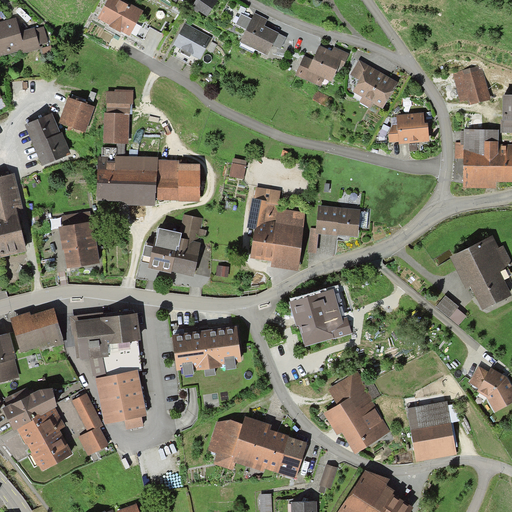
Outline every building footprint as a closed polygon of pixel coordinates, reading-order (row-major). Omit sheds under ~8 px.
[(116,0),(108,0),(98,20),(127,36),(140,13),(116,0)] [(196,0),(192,8),(205,17),(216,0),(196,0)] [(246,31),(240,44),(267,55),(269,50),(276,34),(262,29),(265,20),(252,15),(250,20),(246,31)] [(235,27),(246,31),(250,20),(240,16),(235,27)] [(0,23),(0,55),(22,50),(23,53),(40,49),(39,45),(47,43),(43,28),(19,34),(15,20),(0,23)] [(186,26),(174,47),(198,60),(209,39),(186,26)] [(276,34),(269,50),(277,53),(283,38),(276,34)] [(314,62),(304,58),(297,75),(321,85),(324,78),(331,81),(338,65),(343,67),(348,54),(335,49),(333,53),(320,48),(314,62)] [(395,85),(357,63),(349,76),(359,82),(353,94),(363,99),(360,104),(370,109),(372,105),(381,109),(395,85)] [(478,67),(454,75),(463,106),(487,98),(478,67)] [(127,97),(103,96),(102,144),(126,145),(127,97)] [(68,97),(59,123),(69,126),(68,130),(82,135),(84,131),(86,132),(95,107),(68,97)] [(511,98),(502,98),(502,133),(511,133),(511,98)] [(53,113),(26,124),(42,165),(71,153),(63,133),(61,133),(53,113)] [(399,141),(399,145),(426,141),(422,116),(391,120),(394,142),(399,141)] [(511,181),(511,147),(494,148),(494,134),(464,133),(463,188),(494,188),(494,181),(511,181)] [(156,206),(156,200),(158,159),(158,157),(117,157),(117,149),(102,148),(102,158),(99,158),(98,200),(119,201),(122,201),(122,205),(156,206)] [(158,159),(156,200),(178,200),(179,164),(179,160),(158,159)] [(200,164),(179,164),(178,200),(200,202),(200,164)] [(231,166),(229,178),(240,180),(243,168),(231,166)] [(15,172),(0,175),(0,255),(25,249),(16,208),(23,206),(15,172)] [(253,201),(275,203),(276,192),(254,189),(253,201)] [(271,268),(296,270),(302,216),(287,214),(286,218),(274,217),(275,203),(253,201),(250,228),(255,229),(252,259),(272,261),(271,268)] [(358,211),(318,208),(316,234),(356,237),(357,227),(358,213),(358,211)] [(64,249),(67,268),(99,263),(93,222),(90,222),(89,212),(62,216),(64,226),(59,227),(62,244),(63,249),(64,249)] [(358,213),(357,227),(365,227),(366,214),(358,213)] [(151,264),(150,269),(192,277),(199,244),(195,243),(197,235),(201,236),(202,231),(198,230),(200,221),(183,217),(179,234),(158,230),(155,241),(151,264)] [(151,264),(155,241),(148,240),(143,263),(151,264)] [(471,287),(482,310),(509,298),(497,272),(510,266),(502,248),(496,251),(492,242),(453,259),(467,289),(471,287)] [(216,268),(215,276),(223,277),(224,269),(216,268)] [(357,278),(345,282),(348,292),(360,288),(357,278)] [(300,289),(304,301),(331,293),(338,291),(334,279),(300,289)] [(304,301),(293,305),(305,345),(347,332),(344,320),(340,321),(331,293),(304,301)] [(446,298),(438,306),(450,316),(457,307),(446,298)] [(30,312),(10,318),(21,353),(40,347),(40,350),(65,343),(55,307),(31,315),(30,312)] [(104,312),(70,316),(76,360),(79,359),(80,361),(91,359),(109,357),(108,345),(138,341),(142,340),(139,313),(104,317),(104,312)] [(233,329),(172,338),(176,370),(238,361),(233,329)] [(10,332),(0,334),(0,362),(15,359),(17,359),(10,332)] [(141,370),(138,341),(108,345),(109,357),(91,359),(93,376),(141,370)] [(0,382),(20,377),(15,359),(0,362),(0,382)] [(482,389),(490,374),(479,368),(472,383),(482,389)] [(138,371),(96,379),(105,424),(124,420),(142,417),(147,416),(138,371)] [(480,393),(487,397),(495,410),(511,400),(511,389),(506,379),(491,372),(490,374),(482,389),(480,393)] [(354,452),(387,433),(368,401),(377,396),(367,379),(359,384),(355,377),(330,392),(339,407),(324,416),(335,435),(342,430),(354,452)] [(17,429),(55,408),(57,407),(52,389),(39,390),(31,395),(27,387),(4,398),(7,406),(3,408),(14,431),(17,429)] [(104,425),(87,393),(72,400),(88,432),(77,437),(88,457),(110,446),(100,426),(104,425)] [(445,404),(407,411),(416,461),(454,454),(445,404)] [(17,429),(40,471),(73,453),(60,430),(65,426),(55,408),(17,429)] [(142,417),(124,420),(126,430),(144,427),(142,417)] [(269,428),(243,421),(241,427),(231,462),(260,471),(261,468),(275,472),(286,439),(268,433),(269,428)] [(231,462),(241,427),(226,423),(216,424),(207,451),(217,454),(214,465),(228,469),(231,462)] [(305,445),(286,439),(275,472),(295,478),(305,445)] [(335,487),(340,467),(335,466),(330,486),(335,487)] [(326,467),(319,490),(322,491),(324,487),(327,488),(333,469),(326,467)] [(364,475),(339,511),(407,511),(410,509),(391,497),(393,495),(364,475)] [(270,511),(270,496),(259,496),(259,511),(270,511)]
